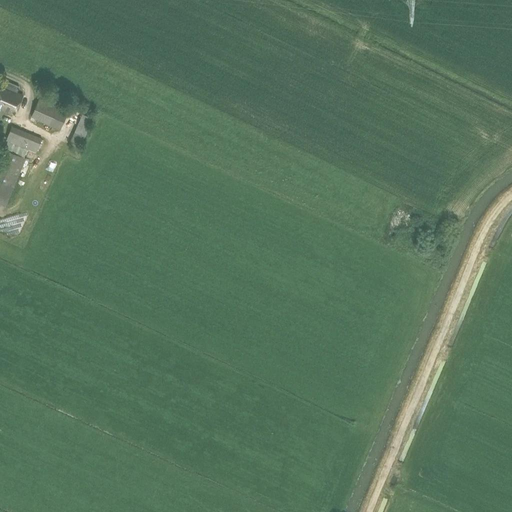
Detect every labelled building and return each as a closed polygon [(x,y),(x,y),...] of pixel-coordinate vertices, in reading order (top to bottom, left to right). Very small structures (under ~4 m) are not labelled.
[(0,115),(3,109),(14,114),(22,93),(1,84),(0,87),(0,115)] [(36,119),(60,130),(69,109),(39,97),(29,119),(35,121),(36,119)] [(79,148),(93,117),(82,112),(68,143),(79,148)] [(13,125),(9,134),(38,146),(42,137),(13,125)] [(0,150),(0,203),(5,206),(26,157),(2,147),(0,150)]
